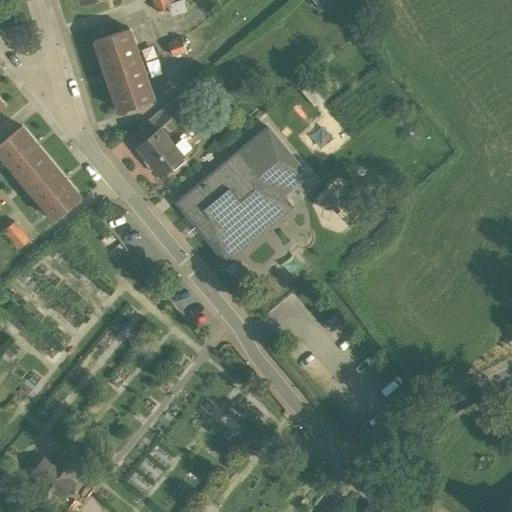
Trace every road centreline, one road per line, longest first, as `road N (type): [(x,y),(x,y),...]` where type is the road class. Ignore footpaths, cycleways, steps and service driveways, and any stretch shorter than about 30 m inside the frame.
road 1 (residential): [(511,368),(425,414),(357,472),(99,157)]
road 2 (residential): [(99,157),(51,0)]
road 3 (residential): [(99,157),(0,41)]
